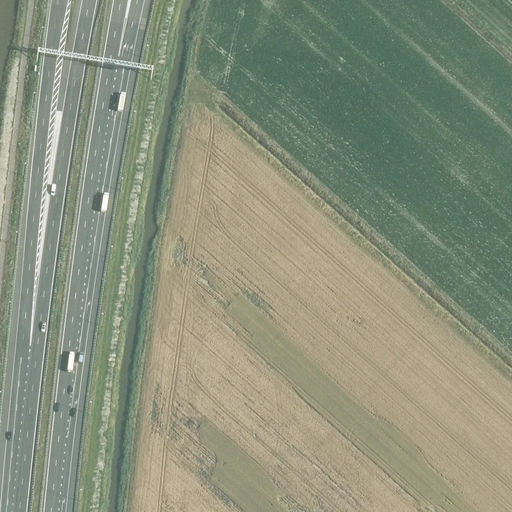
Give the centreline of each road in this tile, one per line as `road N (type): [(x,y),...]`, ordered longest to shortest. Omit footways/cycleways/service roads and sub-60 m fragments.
road 1 (motorway): [(52,511),(114,56)]
road 2 (motorway): [(88,0),(34,345)]
road 3 (motorway): [(58,0),(31,240),(34,345)]
road 4 (motorway): [(34,345),(15,511)]
